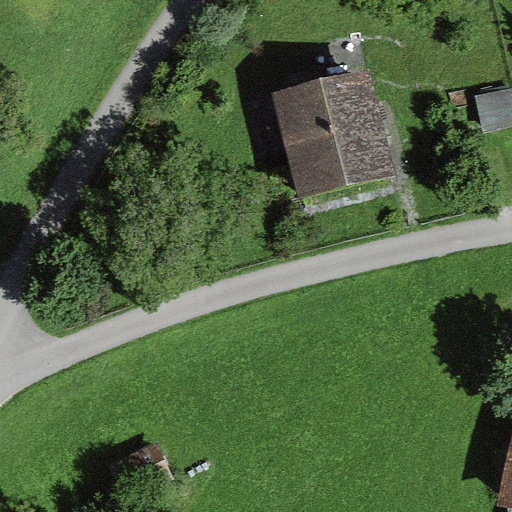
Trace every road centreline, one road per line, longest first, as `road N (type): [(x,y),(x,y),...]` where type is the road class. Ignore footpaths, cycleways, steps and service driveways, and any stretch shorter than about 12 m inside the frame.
road 1 (residential): [(511,226),(239,290),(0,378)]
road 2 (residential): [(189,0),(25,266),(0,322)]
